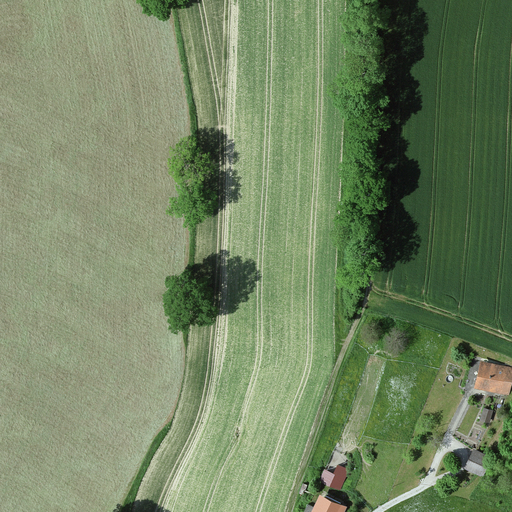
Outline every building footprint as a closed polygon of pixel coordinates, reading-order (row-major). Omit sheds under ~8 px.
[(511,391),(511,368),(480,362),(474,388),(511,396),(511,391)] [(480,414),(489,417),(493,408),(485,404),(480,414)] [(493,457),(473,449),(465,468),(484,477),(493,457)] [(351,470),(338,464),(334,474),(336,474),(330,486),(341,491),(351,470)] [(325,470),(320,481),(330,486),(336,474),(334,474),(325,470)] [(310,511),(343,511),(346,507),(320,494),(310,511)]
